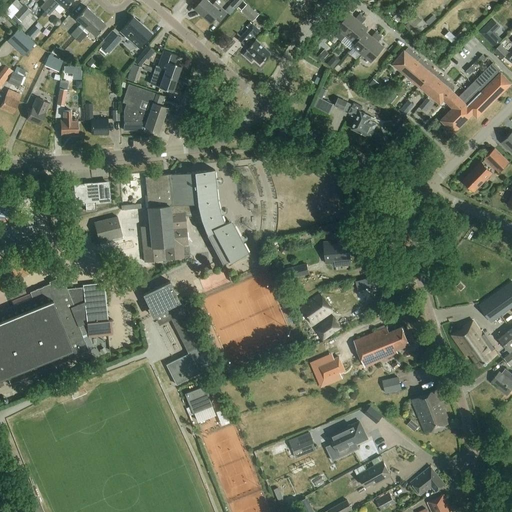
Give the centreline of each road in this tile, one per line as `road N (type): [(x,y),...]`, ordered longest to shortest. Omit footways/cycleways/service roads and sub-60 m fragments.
road 1 (residential): [(478,511),(457,391),(415,265),(414,207),(426,189)]
road 2 (residential): [(426,189),(286,126),(262,104)]
road 3 (unclassified): [(0,166),(175,150)]
road 4 (unclassified): [(262,104),(331,0)]
road 5 (residential): [(426,189),(511,104)]
